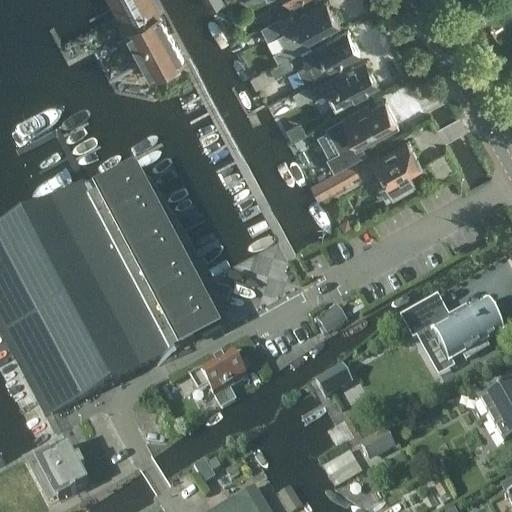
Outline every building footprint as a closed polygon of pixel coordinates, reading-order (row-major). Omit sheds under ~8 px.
[(107,0),(150,80),(182,63),(185,61),(153,0),(107,0)] [(203,0),(210,12),(225,3),(223,0),(203,0)] [(327,0),(324,2),(295,18),(282,26),(278,18),(261,27),(268,40),(277,35),(284,48),(274,53),(280,63),(311,45),(309,41),(340,24),(338,19),(339,17),(336,12),(333,11),(327,0)] [(349,29),(318,46),(302,55),(307,64),(298,69),(304,80),(315,75),(330,67),(331,67),(361,51),(349,29)] [(271,68),(276,76),(294,66),(289,58),(271,68)] [(346,70),(315,86),(321,99),(329,95),(336,107),(378,84),(365,61),(347,71),(346,70)] [(299,103),(314,94),(309,85),(294,93),(299,103)] [(340,149),(326,157),(334,171),(364,154),(358,145),(399,123),(386,99),(376,105),(360,113),(358,109),(343,118),(328,126),(340,149)] [(382,156),(379,151),(356,164),(363,175),(373,169),(377,177),(381,174),(387,185),(381,188),(387,199),(414,184),(408,174),(422,166),(408,141),(382,156)] [(196,343),(214,333),(131,174),(119,166),(93,180),(99,190),(86,197),(169,353),(194,340),(196,343)] [(336,174),(312,187),(319,200),(343,186),(336,174)] [(80,184),(0,226),(0,318),(52,415),(169,353),(86,197),(80,184)] [(493,300),(487,277),(442,289),(448,312),(493,300)] [(437,298),(400,319),(401,320),(413,341),(412,341),(413,342),(416,340),(431,331),(450,364),(449,364),(448,365),(449,367),(452,365),(464,358),(466,362),(488,350),(485,346),(501,337),(502,337),(505,335),(504,334),(502,334),(500,331),(502,330),(499,325),(500,324),(494,313),(493,314),(490,309),(488,310),(486,307),(487,307),(486,306),(488,305),(487,303),(483,305),(484,306),(468,315),(465,311),(449,320),(437,300),(438,299),(437,298)] [(335,310),(318,322),(327,335),(344,323),(335,310)] [(231,354),(191,378),(201,395),(209,390),(221,410),(236,402),(229,389),(246,379),(231,354)] [(342,369),(316,383),(325,399),(351,384),(342,369)] [(478,406),(484,417),(503,450),(511,445),(511,380),(495,390),(498,395),(478,406)] [(394,448),(385,433),(361,447),(370,463),(394,448)] [(51,456),(38,463),(58,501),(71,494),(72,496),(77,493),(76,492),(88,485),(81,471),(85,469),(79,459),(75,460),(68,447),(56,454),(55,452),(50,455),(51,456)] [(215,461),(207,465),(212,474),(220,469),(215,461)] [(205,462),(194,468),(204,485),(215,479),(212,474),(207,465),(205,462)] [(511,483),(502,489),(507,497),(511,506),(511,483)] [(290,488),(275,497),(283,511),(295,511),(302,508),(290,488)] [(269,511),(255,489),(214,511),(269,511)]
